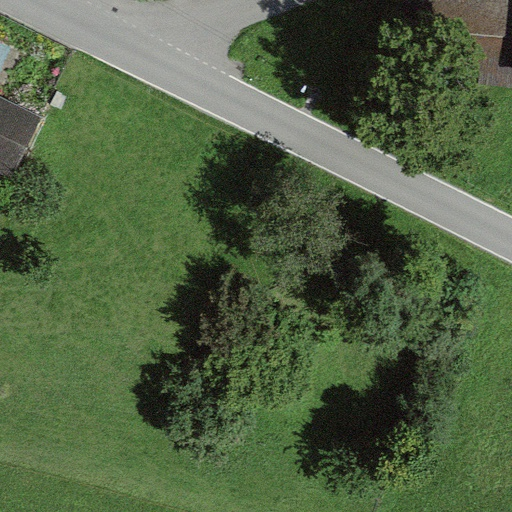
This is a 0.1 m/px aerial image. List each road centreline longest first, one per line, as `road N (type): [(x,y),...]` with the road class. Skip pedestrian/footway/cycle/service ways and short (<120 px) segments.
road 1 (unclassified): [(56,0),(511,225)]
road 2 (track): [(154,48),(276,0)]
